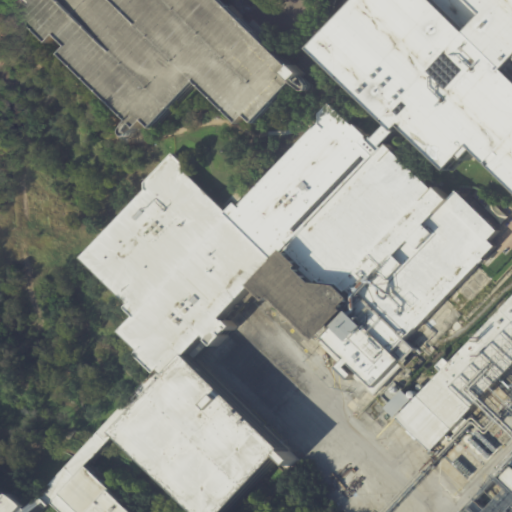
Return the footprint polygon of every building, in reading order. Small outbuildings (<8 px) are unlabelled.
[(225,0),(323,93),(324,97),(323,100),(320,103),(317,101),(309,94),(270,136),(262,127),(255,135),(209,91),(166,139),(158,131),(152,138),(145,131),(71,62),(79,54),(67,43),(61,50),(8,0),(225,0)] [(511,0),(511,192),(470,152),(447,176),(313,47),(358,0),(511,0)] [(238,218),(194,175),(193,166),(182,157),(154,186),(155,196),(88,266),(143,322),(128,339),(149,359),(146,363),(166,380),(190,354),(201,365),(272,287),(374,391),(424,339),(503,252),(495,245),(504,235),(462,195),(453,203),(420,172),(393,146),(377,143),(339,110),(238,218)] [(511,309),(511,381),(489,406),(436,460),(403,424),(419,406),(511,309)] [(201,365),(296,459),(293,464),(291,463),(288,468),(278,460),(226,511),(198,511),(117,432),(166,380),(190,354),(201,365)] [(394,417),(411,398),(401,389),(384,408),(394,417)] [(462,511),(473,500),(477,496),(475,494),(483,486),(484,488),(491,481),(492,482),(498,476),(500,478),(511,466),(511,511),(462,511)] [(94,474),(123,502),(132,511),(58,511),(61,508),(94,474)] [(29,511),(24,506),(21,509),(13,504),(5,499),(0,497),(0,511),(29,511)]
